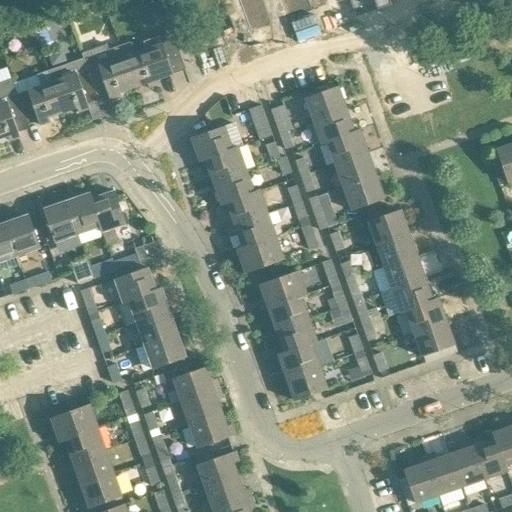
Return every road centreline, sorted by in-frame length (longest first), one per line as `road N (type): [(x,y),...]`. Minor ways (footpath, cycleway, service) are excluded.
road 1 (residential): [(132,167),(192,249),(272,437),(304,449),(337,438)]
road 2 (residential): [(291,59),(377,29),(390,32),(434,148)]
road 3 (residential): [(132,167),(220,83),(291,59)]
road 4 (residential): [(337,438),(511,377)]
road 5 (residential): [(0,183),(87,152),(105,151),(132,167)]
